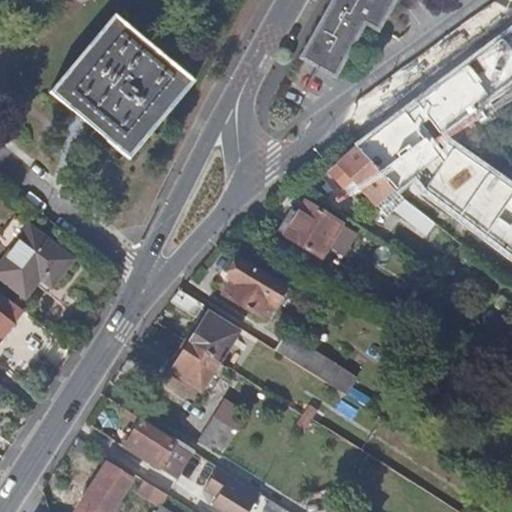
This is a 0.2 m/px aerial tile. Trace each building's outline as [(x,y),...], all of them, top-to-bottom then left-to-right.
[(396,0),(336,0),(304,59),(337,76),(367,23),(380,29),(396,0)] [(190,81),(120,20),(54,97),(123,157),(190,81)] [(398,127),(365,157),(403,198),(406,200),(416,189),(402,176),(396,182),(393,179),(420,152),(398,127)] [(412,204),(406,200),(403,198),(365,157),(359,149),(332,175),(345,189),(354,182),(388,218),(396,210),(403,216),(412,204)] [(406,200),(412,204),(427,216),(435,222),(445,213),(419,186),(416,189),(406,200)] [(321,259),(342,225),(306,204),(286,237),(321,259)] [(403,216),(418,227),(427,216),(412,204),(403,216)] [(7,238),(18,246),(32,228),(21,220),(7,238)] [(18,246),(0,267),(0,280),(24,299),(39,279),(50,289),(73,261),(32,228),(18,246)] [(264,319),(284,290),(241,261),(233,264),(228,272),(231,283),(225,293),(264,319)] [(196,317),(204,304),(180,289),(170,302),(196,317)] [(58,341),(21,312),(18,316),(0,302),(0,372),(22,389),(58,341)] [(190,344),(219,362),(238,333),(208,314),(199,329),(195,327),(187,340),(190,342),(190,344)] [(300,365),(309,352),(284,336),(275,350),(300,365)] [(172,373),(201,392),(219,362),(190,344),(188,345),(186,346),(185,345),(177,358),(180,360),(172,373)] [(300,365),(328,383),(336,369),(309,352),(300,365)] [(356,381),(336,369),(328,383),(347,395),(356,381)] [(222,454),(238,430),(216,416),(200,440),(222,454)] [(159,469),(174,444),(140,423),(124,448),(159,469)] [(108,437),(86,424),(77,439),(99,452),(108,437)] [(76,511),(113,511),(133,481),(107,464),(76,511)] [(250,511),(261,495),(218,468),(204,490),(217,498),(212,507),(220,511),(250,511)]
